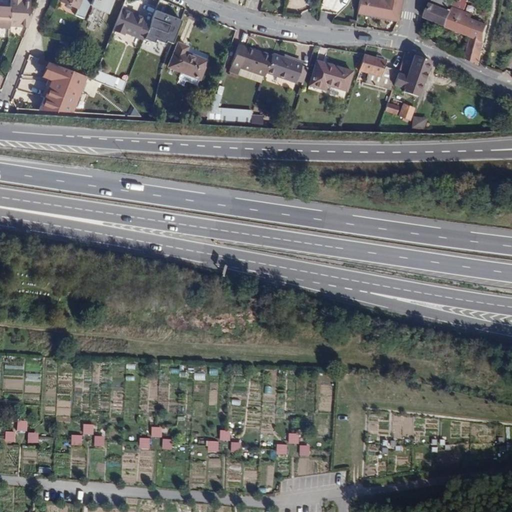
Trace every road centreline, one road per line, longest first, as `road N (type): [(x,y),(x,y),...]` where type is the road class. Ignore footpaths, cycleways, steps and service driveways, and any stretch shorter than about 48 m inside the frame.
road 1 (trunk): [(0,198),(511,274)]
road 2 (trunk): [(511,245),(0,173)]
road 3 (unclassified): [(0,323),(166,344),(244,343),(353,364),(352,493)]
road 4 (trunk): [(386,157),(0,134)]
road 5 (trunk): [(0,216),(364,283)]
road 6 (tertiary): [(194,0),(310,32),(407,42)]
road 7 (unclassified): [(511,467),(352,493)]
road 8 (trunk): [(364,283),(384,300),(511,332)]
road 9 (trunk): [(364,283),(511,308)]
road 10 (trunk): [(511,141),(415,147),(386,157)]
road 11 (trunk): [(511,157),(386,157)]
